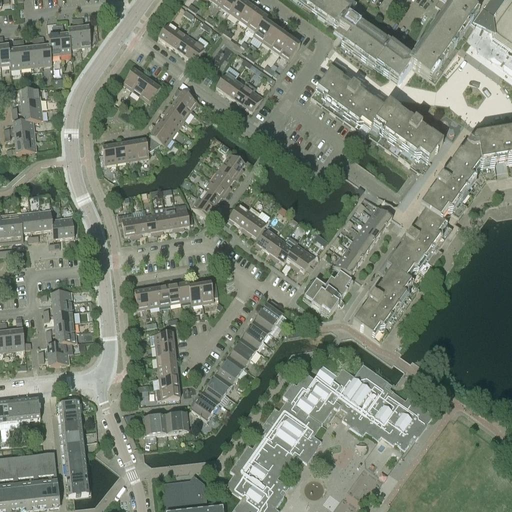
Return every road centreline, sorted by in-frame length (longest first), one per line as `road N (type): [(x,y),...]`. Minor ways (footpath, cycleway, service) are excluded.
road 1 (tertiary): [(100,265),(76,184),(72,130),(77,101),(120,35)]
road 2 (residential): [(120,35),(262,136)]
road 3 (residential): [(262,136),(324,172),(334,161),(339,146),(283,107)]
road 4 (residential): [(100,265),(209,249),(252,283)]
road 5 (residential): [(283,107),(323,51),(318,38),(265,0)]
road 6 (residential): [(141,511),(98,378)]
road 7 (residential): [(0,317),(36,312),(36,280),(100,265)]
